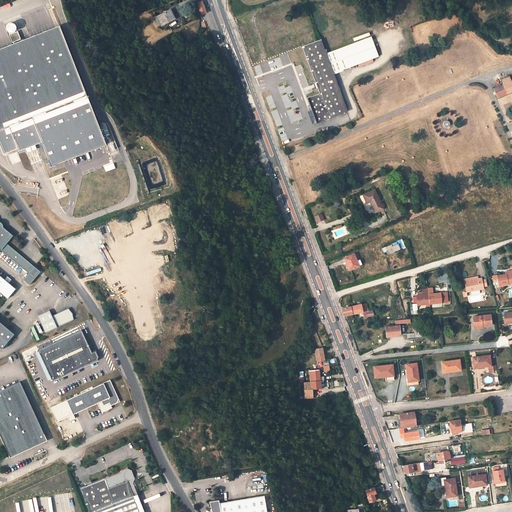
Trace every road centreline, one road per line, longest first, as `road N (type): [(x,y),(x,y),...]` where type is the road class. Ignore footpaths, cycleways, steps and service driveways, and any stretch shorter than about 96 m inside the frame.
road 1 (primary): [(325,297),(214,1)]
road 2 (residential): [(144,415),(101,320),(0,178)]
road 3 (residential): [(511,242),(325,297)]
road 4 (residential): [(506,343),(348,359)]
road 5 (residential): [(0,481),(144,415)]
road 6 (residential): [(511,395),(367,410)]
road 7 (unknown): [(106,329),(96,337),(96,372),(51,388),(36,360)]
